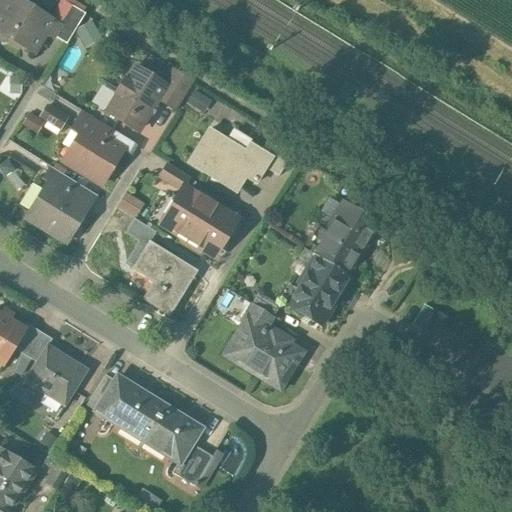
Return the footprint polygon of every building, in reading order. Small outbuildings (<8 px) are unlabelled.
[(58,27),(14,0),(10,0),(0,17),(0,32),(32,53),(43,34),(52,40),(53,38),(59,28),(58,27)] [(71,6),(58,27),(59,28),(53,38),(66,45),(85,15),(71,6)] [(164,85),(135,68),(127,81),(121,83),(116,90),(118,96),(107,114),(136,132),(157,99),(165,86),(164,85)] [(173,70),(164,85),(165,86),(157,99),(176,111),(193,82),(173,70)] [(68,118),(46,105),(38,118),(60,131),(68,118)] [(82,112),(71,131),(84,139),(89,131),(106,142),(113,131),(82,112)] [(240,159),(224,149),(228,142),(209,130),(188,164),(235,193),(244,178),(255,185),(264,169),(271,159),(260,152),(249,145),(240,159)] [(106,142),(89,131),(84,139),(68,165),(101,186),(122,152),(106,142)] [(291,157),(266,142),(260,152),(271,159),(264,169),(278,177),(291,157)] [(187,178),(167,166),(160,178),(180,190),(187,178)] [(82,188),(50,168),(43,180),(48,183),(49,181),(76,198),(82,188)] [(76,198),(49,181),(48,183),(26,219),(66,243),(89,206),(76,198)] [(234,220),(186,190),(166,223),(188,237),(187,239),(213,254),(218,246),(219,246),(222,242),(221,241),(234,220)] [(135,215),(143,202),(125,192),(118,205),(135,215)] [(343,208),(330,228),(330,227),(313,256),(316,258),(317,258),(345,275),(374,227),(343,208)] [(155,233),(134,220),(127,233),(147,246),(149,242),(155,233)] [(197,272),(149,242),(147,246),(132,270),(157,286),(147,303),(169,317),(197,272)] [(345,275),(317,258),(316,258),(305,276),(287,305),(319,325),(349,277),(345,275)] [(281,304),(260,291),(251,304),(273,318),(281,304)] [(273,318),(251,304),(240,322),(250,328),(253,324),(265,331),(273,318)] [(434,311),(424,305),(411,326),(421,332),(434,311)] [(464,330),(434,311),(421,332),(451,350),(464,330)] [(22,331),(0,317),(0,361),(3,364),(13,349),(23,332),(22,331)] [(23,332),(13,349),(26,357),(41,333),(26,324),(22,331),(23,332)] [(265,331),(253,324),(250,328),(234,355),(257,369),(254,373),(279,389),(301,353),(265,331)] [(41,333),(26,357),(36,364),(47,346),(48,347),(52,340),(41,333)] [(48,347),(47,346),(36,364),(25,382),(64,407),(87,371),(48,347)] [(105,376),(86,406),(95,412),(114,381),(105,376)] [(164,408),(116,378),(114,381),(95,412),(120,428),(122,424),(144,437),(141,441),(143,442),(164,408)] [(200,430),(164,408),(143,442),(144,442),(146,438),(167,452),(165,456),(178,464),(179,464),(191,445),(200,430)] [(213,458),(191,445),(179,464),(178,464),(172,474),(194,488),(213,458)] [(33,471),(0,451),(0,487),(17,497),(33,471)] [(68,471),(47,458),(43,465),(53,471),(45,484),(56,491),(68,471)] [(7,511),(17,497),(0,487),(0,511),(7,511)]
